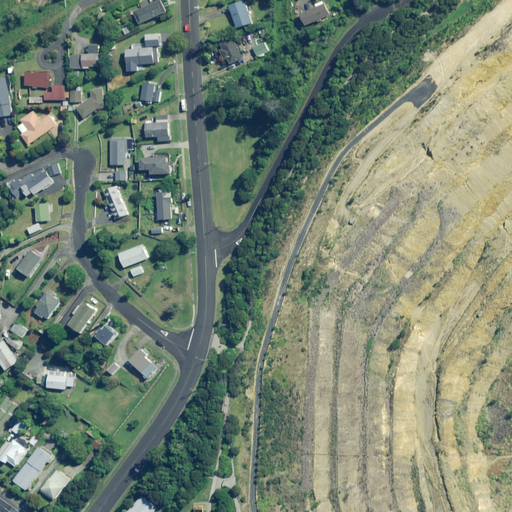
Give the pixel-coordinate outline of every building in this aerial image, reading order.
[(145,0),(138,4),(141,10),(135,13),(140,25),(167,12),(162,0),(151,5),(148,0),(145,0)] [(252,24),(246,1),(230,5),(237,28),(252,24)] [(307,26),(318,21),(318,23),(323,21),(322,19),(331,15),(325,1),(317,5),(318,7),(301,14),(307,26)] [(161,41),(160,34),(148,35),(148,42),(161,41)] [(242,59),(233,38),(220,43),(223,49),(220,50),(225,60),(228,59),(230,64),(242,59)] [(268,53),(263,43),(253,48),(257,58),(268,53)] [(99,54),(99,46),(89,46),(89,50),(87,50),(87,55),(77,55),(71,55),(71,69),(90,69),(90,67),(103,67),(103,54),(99,54)] [(141,49),(141,47),(132,48),(132,55),(138,55),(139,65),(159,64),(158,48),(141,49)] [(39,89),(39,87),(51,89),(53,73),(28,71),(27,86),(34,87),(34,89),(39,89)] [(0,117),(14,115),(7,77),(0,78),(0,117)] [(142,100),(146,101),(146,103),(152,104),(152,102),(159,103),(161,92),(155,91),(156,84),(144,83),(142,100)] [(66,86),(54,86),(54,92),(46,92),(46,100),(66,100),(66,98),(69,98),(69,90),(66,90),(66,86)] [(76,91),(71,91),(71,102),(81,102),(81,88),(76,88),(76,91)] [(77,109),(85,119),(97,110),(105,109),(103,89),(92,91),(92,97),(77,109)] [(42,121),(35,111),(22,120),(29,130),(23,135),(30,145),(57,125),(50,115),(42,121)] [(153,123),(152,121),(146,121),(147,138),(158,137),(159,142),(169,141),(168,115),(157,116),(157,121),(157,123),(153,123)] [(69,135),(61,123),(50,131),(58,143),(69,135)] [(133,150),(133,139),(111,139),(111,165),(126,165),(126,150),(133,150)] [(167,155),(160,155),(160,158),(142,158),(142,170),(151,170),(151,175),(170,174),(170,163),(167,163),(167,155)] [(61,173),(58,164),(48,167),(51,176),(61,173)] [(54,182),(45,169),(34,177),(32,174),(21,182),(18,178),(8,185),(17,199),(25,193),(28,197),(34,193),(35,195),(54,182)] [(126,169),(116,169),(116,181),(126,181),(126,169)] [(127,215),(116,187),(104,192),(115,220),(127,215)] [(160,193),(158,193),(159,220),(172,220),(171,198),(173,198),(172,192),(166,192),(165,190),(160,190),(160,193)] [(51,221),(50,204),(37,205),(38,222),(51,221)] [(42,230),(39,224),(28,229),(31,235),(42,230)] [(148,259),(143,245),(119,254),(125,268),(148,259)] [(42,260),(30,251),(16,270),(28,278),(42,260)] [(143,273),(140,267),(131,270),(134,277),(143,273)] [(61,302),(48,292),(38,306),(40,307),(36,313),(44,318),(45,317),(49,319),(61,302)] [(84,304),(81,302),(73,315),(75,317),(74,319),(70,325),(82,333),(85,328),(89,331),(101,313),(89,305),(85,302),(84,304)] [(106,322),(94,335),(93,337),(99,343),(100,341),(107,347),(119,334),(106,322)] [(28,330),(17,323),(12,330),(23,338),(28,330)] [(22,345),(11,337),(7,342),(18,350),(22,345)] [(18,362),(4,341),(0,343),(0,362),(6,371),(18,362)] [(149,356),(142,350),(131,361),(149,378),(159,368),(148,358),(149,356)] [(120,368),(116,364),(109,371),(113,375),(120,368)] [(41,376),(40,386),(47,387),(47,388),(65,390),(66,386),(73,387),(74,378),(66,377),(66,373),(49,371),(48,377),(41,376)] [(0,406),(0,408),(1,409),(0,411),(0,434),(0,435),(8,424),(11,427),(16,420),(25,408),(8,396),(0,406)] [(29,425),(21,419),(12,430),(20,436),(29,425)] [(105,443),(90,430),(85,436),(93,442),(91,445),(98,451),(105,443)] [(22,445),(15,440),(1,459),(7,463),(9,461),(16,467),(29,449),(22,444),(22,445)] [(54,456),(41,446),(15,481),(27,491),(48,462),(49,463),(54,456)] [(71,480),(58,470),(42,491),(54,501),(71,480)] [(145,511),(150,506),(134,493),(118,511),(145,511)]
